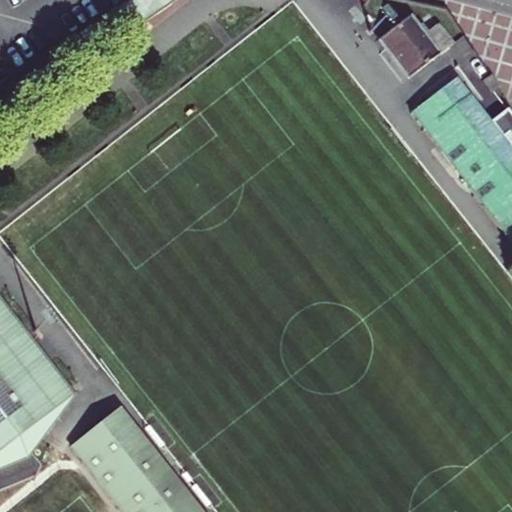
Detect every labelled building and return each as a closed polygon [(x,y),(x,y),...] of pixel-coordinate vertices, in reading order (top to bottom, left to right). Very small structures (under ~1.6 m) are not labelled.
[(130,0),(109,15),(125,37),(175,3),(172,0),(130,0)] [(392,57),(409,78),(453,44),(437,24),(421,37),(406,18),(383,37),(396,53),(392,57)] [(383,37),(378,40),(392,57),(396,53),(383,37)] [(482,82),(490,94),(498,88),(491,76),(482,82)] [(511,153),(457,82),(438,104),(432,99),(417,121),(505,237),(511,231),(511,153)] [(0,491),(36,476),(39,468),(28,455),(71,396),(0,304),(0,491)] [(107,417),(181,511),(199,511),(118,408),(107,417)] [(181,511),(107,417),(71,446),(120,507),(123,506),(126,510),(124,511),(181,511)]
